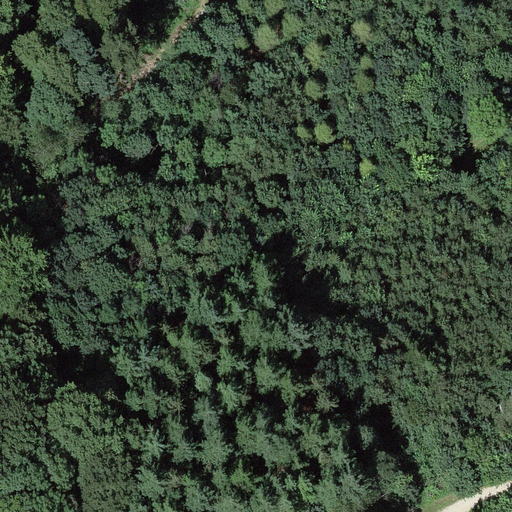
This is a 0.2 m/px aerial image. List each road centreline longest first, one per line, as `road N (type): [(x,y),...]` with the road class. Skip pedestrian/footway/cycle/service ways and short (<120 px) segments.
road 1 (track): [(0,419),(267,271)]
road 2 (track): [(0,174),(86,130),(220,0)]
road 3 (track): [(511,131),(429,187),(267,271)]
